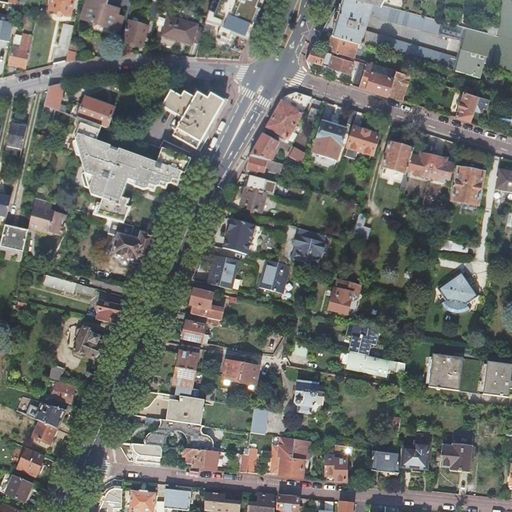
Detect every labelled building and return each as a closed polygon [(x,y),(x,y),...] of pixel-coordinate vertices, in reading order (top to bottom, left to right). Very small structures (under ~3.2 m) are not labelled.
[(15,18),(18,5),(14,4),(9,3),(0,0),(0,28),(2,19),(5,16),(15,18)] [(51,0),(48,11),(58,13),(61,14),(70,16),(74,0),(51,0)] [(101,0),(88,0),(83,20),(82,19),(81,20),(94,24),(94,25),(95,26),(96,26),(97,25),(110,28),(110,30),(111,30),(121,33),(121,32),(120,32),(124,19),(118,17),(120,10),(100,5),(101,0)] [(201,0),(254,56),(273,0),(201,0)] [(369,13),(372,3),(359,0),(341,0),(339,8),(338,8),(337,8),(335,8),(322,32),(332,35),(357,42),(361,44),(364,31),(369,13)] [(511,0),(499,0),(496,36),(489,65),(511,71),(511,0)] [(156,21),(161,4),(153,2),(148,19),(156,21)] [(463,42),(466,28),(372,3),(369,13),(373,14),(373,16),(380,17),(379,19),(463,42)] [(198,26),(168,18),(163,36),(192,44),(198,26)] [(14,20),(11,37),(21,39),(25,22),(14,20)] [(149,28),(130,23),(124,42),(143,48),(149,28)] [(496,36),(466,28),(463,42),(459,58),(455,72),(479,79),(484,63),(489,65),(496,36)] [(445,69),(455,72),(459,58),(364,31),(361,44),(378,49),(445,69)] [(71,37),(62,35),(59,49),(68,51),(71,37)] [(357,42),(332,35),(329,44),(334,46),(332,51),(353,58),(356,49),(355,49),(357,42)] [(26,69),(32,43),(22,41),(20,51),(13,49),(9,66),(26,69)] [(333,54),(313,48),(306,60),(349,74),(353,63),(344,60),(345,58),(340,56),(339,59),(332,56),(333,54)] [(75,54),(68,52),(66,63),(73,62),(75,54)] [(359,87),(366,65),(359,62),(351,85),(359,87)] [(367,62),(366,64),(366,65),(359,87),(365,89),(373,64),(367,62)] [(396,71),(373,64),(365,89),(388,97),(396,71)] [(411,76),(396,71),(388,97),(402,101),(411,76)] [(65,84),(49,87),(48,93),(42,115),(48,116),(50,109),(53,110),(50,126),(52,127),(52,124),(55,111),(58,112),(65,84)] [(197,151),(224,103),(210,95),(207,100),(197,94),(194,99),(184,93),(181,98),(171,92),(170,92),(142,142),(155,147),(162,150),(165,141),(169,144),(180,149),(183,143),(197,151)] [(489,100),(473,95),(463,92),(462,92),(454,118),(470,123),(474,111),(479,113),(482,112),(483,110),(487,107),(489,100)] [(287,141),(285,144),(290,148),(296,137),(294,136),(297,130),(294,128),(311,99),(296,95),(284,99),(266,129),(287,141)] [(78,120),(107,130),(115,109),(85,99),(80,114),(79,116),(78,120)] [(314,131),(320,113),(311,110),(305,127),(314,131)] [(364,115),(348,110),(344,122),(346,125),(353,127),(349,138),(351,139),(345,158),(355,161),(358,152),(372,156),(378,137),(359,131),(364,115)] [(322,123),(313,154),(337,162),(346,131),(322,123)] [(22,151),(27,129),(12,126),(7,148),(22,151)] [(182,181),(186,172),(176,169),(172,167),(151,160),(102,142),(75,132),(74,135),(76,142),(80,158),(84,175),(89,177),(86,184),(90,185),(88,191),(89,197),(101,200),(101,201),(124,208),(126,202),(119,200),(123,184),(124,181),(135,185),(134,188),(144,191),(148,190),(154,192),(156,188),(160,187),(166,189),(167,185),(171,184),(177,186),(179,182),(182,181)] [(49,139),(38,136),(36,141),(48,145),(49,139)] [(263,136),(251,156),(252,157),(267,161),(271,162),(276,154),(273,152),(278,144),(263,136)] [(412,156),(414,148),(402,144),(401,147),(389,143),(381,169),(404,175),(400,189),(405,191),(407,186),(406,176),(407,171),(412,156)] [(296,150),(306,155),(307,152),(298,147),(296,150)] [(412,176),(428,180),(443,183),(444,180),(450,181),(453,166),(442,163),(443,160),(423,155),(422,159),(412,156),(407,171),(413,172),(412,176)] [(267,161),(252,157),(248,170),(258,173),(259,171),(264,172),(266,165),(267,161)] [(289,175),(291,167),(275,163),(273,167),(273,170),(289,175)] [(458,170),(452,202),(477,207),(483,175),(458,170)] [(495,190),(511,193),(511,173),(499,171),(495,190)] [(84,175),(82,174),(81,174),(81,175),(84,190),(88,191),(90,185),(86,184),(89,177),(84,175)] [(250,177),(246,189),(263,193),(266,181),(250,177)] [(263,193),(246,189),(242,206),(249,208),(248,211),(261,214),(266,194),(263,193)] [(11,199),(0,196),(0,218),(6,220),(11,199)] [(35,200),(32,213),(29,230),(55,237),(55,236),(61,237),(64,229),(60,228),(61,224),(65,222),(66,216),(51,212),(53,205),(35,200)] [(124,208),(101,201),(100,206),(97,217),(106,220),(123,224),(127,209),(124,208)] [(123,224),(106,220),(103,231),(109,232),(108,235),(118,238),(113,258),(120,260),(121,264),(121,265),(122,266),(123,267),(124,267),(125,267),(126,267),(126,266),(127,266),(130,262),(138,265),(140,259),(147,260),(147,257),(148,257),(154,238),(141,235),(139,242),(131,239),(134,227),(123,224)] [(223,249),(247,255),(255,227),(231,220),(228,232),(230,233),(228,239),(226,238),(223,249)] [(5,225),(0,247),(24,252),(28,231),(5,225)] [(306,231),(299,229),(297,237),(296,236),(293,247),(295,247),(297,248),(296,251),(293,252),(292,257),(294,260),(317,266),(321,254),(323,254),(326,253),(327,247),(325,244),(324,244),(326,237),(306,231)] [(216,256),(209,284),(232,290),(239,261),(216,256)] [(283,294),(290,267),(278,264),(266,260),(260,288),(283,294)] [(466,312),(468,311),(469,308),(466,304),(477,297),(478,295),(471,285),(466,279),(464,275),(463,275),(463,274),(462,273),(460,273),(459,273),(458,275),(457,274),(437,288),(437,289),(445,301),(439,304),(443,308),(446,311),(450,313),(453,314),(457,314),(461,313),(466,312)] [(76,285),(47,277),(44,286),(74,294),(74,293),(76,285)] [(341,283),(340,289),(352,291),(353,286),(341,283)] [(93,298),(95,290),(82,287),(80,295),(93,298)] [(191,315),(221,322),(224,311),(211,308),(214,293),(195,289),(191,306),(193,306),(191,315)] [(334,289),(328,311),(347,315),(352,294),(334,289)] [(97,321),(118,326),(120,318),(121,318),(123,309),(100,303),(98,313),(99,314),(97,321)] [(189,314),(182,340),(207,344),(208,340),(207,335),(203,334),(206,322),(217,325),(217,324),(221,325),(222,322),(221,322),(191,315),(189,314)] [(376,345),(378,332),(350,326),(348,336),(353,337),(354,337),(358,338),(357,342),(355,342),(353,353),(367,356),(370,344),(376,345)] [(94,360),(98,350),(100,346),(105,348),(108,339),(99,335),(98,338),(94,337),(95,334),(84,329),(74,352),(75,352),(75,354),(75,355),(82,358),(84,357),(84,356),(94,360)] [(305,357),(308,345),(295,342),(292,354),(305,357)] [(176,368),(196,372),(199,356),(200,349),(190,347),(181,346),(180,352),(179,352),(176,368)] [(367,356),(353,353),(351,352),(350,352),(346,370),(386,379),(388,370),(395,372),(404,374),(405,365),(397,363),(367,356)] [(432,355),(428,388),(436,389),(436,390),(439,391),(439,389),(508,398),(509,389),(511,389),(511,382),(510,382),(511,370),(511,365),(452,358),(453,353),(446,352),(445,357),(432,355)] [(222,380),(239,383),(243,364),(226,361),(222,380)] [(56,380),(62,367),(55,364),(49,376),(56,380)] [(243,364),(239,383),(256,387),(254,398),(262,400),(266,376),(258,375),(259,367),(243,364)] [(179,396),(190,398),(196,372),(176,368),(173,385),(181,387),(179,396)] [(297,382),(295,400),(297,403),(298,403),(297,411),(322,414),(325,392),(317,391),(318,385),(297,382)] [(76,394),(77,388),(57,383),(53,397),(52,400),(73,405),(75,398),(76,394)] [(207,387),(205,400),(214,402),(216,389),(207,387)] [(169,400),(166,421),(201,426),(204,400),(196,399),(190,398),(179,396),(178,396),(177,401),(169,400)] [(43,405),(36,420),(40,422),(57,429),(65,411),(43,405)] [(269,410),(254,408),(251,433),(265,435),(269,410)] [(401,419),(400,427),(408,428),(410,413),(401,412),(401,419)] [(390,426),(400,427),(401,419),(390,418),(390,426)] [(146,444),(146,445),(163,447),(168,447),(167,445),(166,442),(167,439),(168,437),(169,434),(171,433),(174,431),(176,431),(179,431),(181,432),(183,433),(185,435),(186,437),(187,439),(187,442),(187,444),(186,447),(185,449),(206,451),(212,452),(212,451),(213,450),(213,449),(213,448),(213,447),(213,446),(213,445),(213,443),(213,442),(212,441),(212,440),(211,439),(210,438),(209,437),(208,437),(206,436),(205,435),(203,435),(202,434),(202,433),(201,433),(201,432),(201,431),(202,430),(202,429),(202,428),(203,427),(204,426),(201,426),(166,421),(160,420),(161,421),(161,422),(161,423),(161,424),(161,425),(161,426),(161,427),(160,428),(159,429),(158,429),(158,430),(157,430),(156,431),(155,431),(153,432),(152,433),(151,433),(150,434),(149,435),(148,436),(147,437),(147,438),(146,439),(144,439),(144,441),(146,441),(146,442),(146,443),(146,444)] [(49,447),(57,429),(40,422),(33,439),(49,446),(48,447),(49,447)] [(511,439),(504,438),(502,451),(511,451),(511,439)] [(280,467),(279,477),(303,479),(304,469),(308,469),(310,442),(294,440),(294,448),(288,448),(287,458),(281,458),(281,455),(273,454),(272,466),(280,467)] [(403,448),(401,468),(427,470),(430,444),(414,443),(414,449),(403,448)] [(163,447),(146,445),(134,444),(134,446),(134,449),(135,451),(136,453),(137,454),(138,455),(136,458),(136,462),(161,465),(163,447)] [(437,452),(436,458),(441,458),(440,468),(450,469),(449,472),(469,473),(472,447),(452,445),(452,447),(442,446),(441,453),(437,452)] [(373,452),(373,451),(336,446),(335,452),(372,457),(373,452)] [(45,457),(27,449),(18,470),(36,478),(45,457)] [(204,469),(206,451),(185,449),(184,456),(194,457),(193,468),(204,469)] [(164,450),(162,465),(171,466),(173,451),(164,450)] [(221,452),(212,452),(206,451),(204,469),(216,470),(217,454),(220,454),(221,452)] [(399,475),(399,455),(373,452),(372,457),(371,471),(399,475)] [(247,474),(249,455),(241,454),(240,473),(247,474)] [(335,457),(326,457),(326,482),(333,483),(346,483),(346,460),(335,460),(335,457)] [(33,484),(14,476),(6,495),(25,503),(33,484)] [(191,493),(165,490),(165,503),(165,509),(189,511),(191,493)] [(132,492),(129,511),(154,511),(156,494),(132,492)] [(205,495),(205,510),(223,511),(239,511),(241,504),(225,502),(226,497),(205,495)] [(247,511),(274,511),(275,497),(258,495),(257,504),(248,503),(247,511)] [(103,503),(101,507),(122,507),(122,497),(106,496),(103,503)] [(297,511),(299,499),(278,497),(277,510),(279,510),(279,511),(297,511)]
